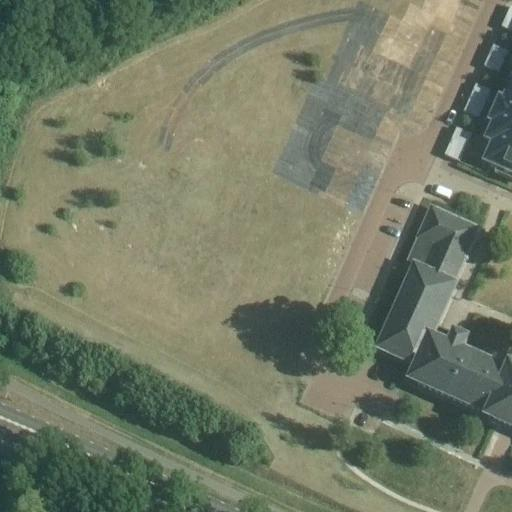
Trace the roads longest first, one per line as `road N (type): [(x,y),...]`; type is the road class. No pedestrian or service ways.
road 1 (residential): [(415,154),(390,176),(310,360),(315,374),(393,410)]
road 2 (secondary): [(211,511),(0,419)]
road 3 (residential): [(494,0),(431,139),(415,154)]
